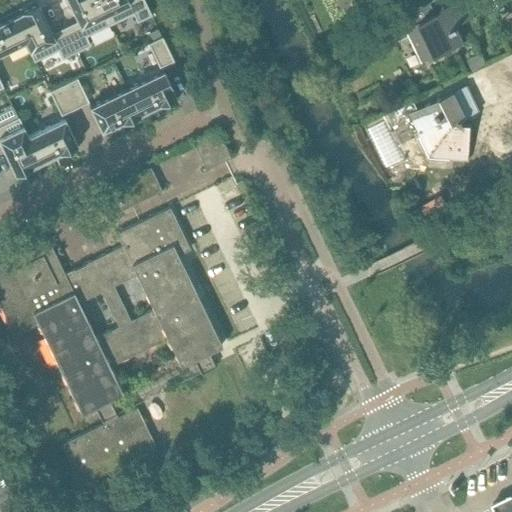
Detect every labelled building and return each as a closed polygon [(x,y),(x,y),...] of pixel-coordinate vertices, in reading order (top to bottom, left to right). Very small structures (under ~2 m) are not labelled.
[(24,42),(34,61),(58,50),(62,58),(76,51),(64,27),(52,33),(35,0),(18,8),(21,12),(13,16),(25,42),(24,42)] [(76,51),(90,45),(86,36),(109,25),(97,0),(66,0),(77,21),(64,27),(76,51)] [(143,0),(97,0),(109,25),(133,13),(137,22),(151,15),(143,0)] [(430,3),(390,22),(391,22),(399,40),(408,36),(421,63),(464,42),(456,26),(474,17),(465,0),(458,0),(440,9),(441,11),(435,14),(430,3)] [(0,53),(24,42),(25,42),(13,16),(0,22),(0,53)] [(162,37),(147,43),(159,68),(173,61),(162,37)] [(480,54),(468,60),(473,71),(486,65),(480,54)] [(163,70),(126,88),(138,114),(139,113),(158,104),(160,108),(178,100),(163,70)] [(63,85),(75,109),(88,102),(77,78),(63,85)] [(396,114),(405,133),(437,118),(455,157),(481,145),(476,133),(486,128),(476,109),(480,107),(468,83),(445,94),(443,91),(396,114)] [(49,91),(61,115),(75,109),(63,85),(49,91)] [(139,113),(138,114),(126,88),(89,106),(101,132),(122,122),(124,126),(141,118),(139,113)] [(0,144),(0,145),(16,178),(33,170),(31,166),(39,162),(27,137),(28,136),(18,117),(0,125),(0,144)] [(39,162),(59,152),(61,157),(78,148),(64,118),(28,136),(27,137),(39,162)] [(205,169),(223,160),(230,156),(216,127),(191,140),(205,169)] [(107,217),(161,190),(149,167),(96,193),(107,217)] [(107,402),(122,394),(109,367),(166,339),(180,366),(221,346),(177,255),(189,249),(169,207),(115,233),(121,246),(64,274),(47,239),(36,245),(34,241),(6,254),(8,258),(0,262),(0,308),(13,335),(37,323),(81,414),(96,407),(104,423),(60,445),(80,486),(156,449),(136,408),(114,418),(107,402)] [(323,348),(314,353),(324,374),(333,370),(323,348)] [(511,511),(511,494),(492,504),(496,511),(511,511)]
